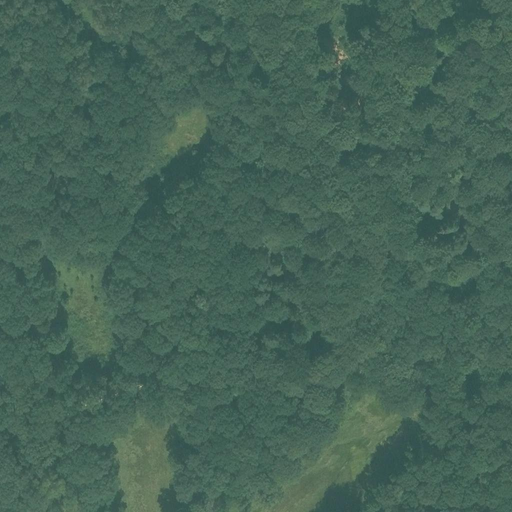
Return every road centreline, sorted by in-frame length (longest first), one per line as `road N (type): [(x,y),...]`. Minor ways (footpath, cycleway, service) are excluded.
road 1 (track): [(0,442),(362,296),(511,257)]
road 2 (track): [(451,270),(429,327),(441,366),(431,399)]
